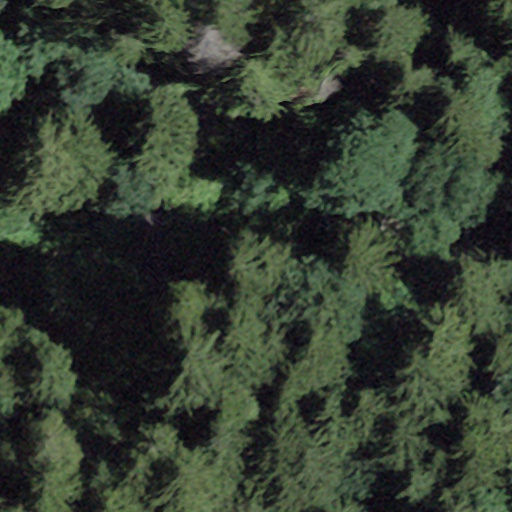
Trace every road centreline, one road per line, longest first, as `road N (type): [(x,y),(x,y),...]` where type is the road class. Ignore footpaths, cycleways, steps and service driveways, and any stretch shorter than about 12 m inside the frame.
road 1 (track): [(494,0),(389,84),(225,103),(195,117),(151,221),(163,261),(253,373),(261,434),(220,511)]
road 2 (track): [(511,348),(489,311),(475,264),(488,177),(511,139)]
